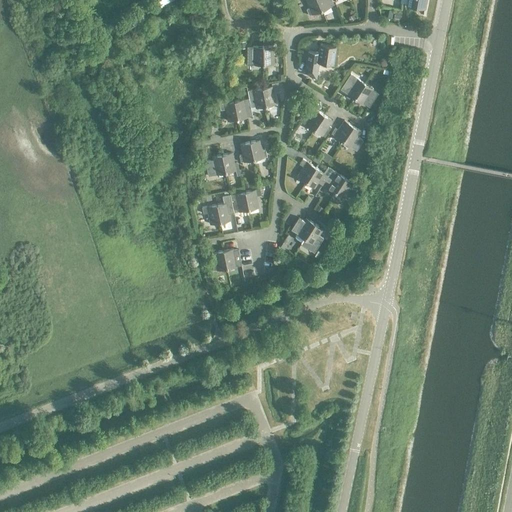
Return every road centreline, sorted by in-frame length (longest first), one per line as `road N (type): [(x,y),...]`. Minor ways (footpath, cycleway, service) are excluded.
road 1 (residential): [(0,427),(333,297),(385,306)]
road 2 (tertiary): [(385,306),(438,39)]
road 3 (tertiary): [(341,511),(385,306)]
road 4 (residential): [(290,78),(292,33),(373,29)]
